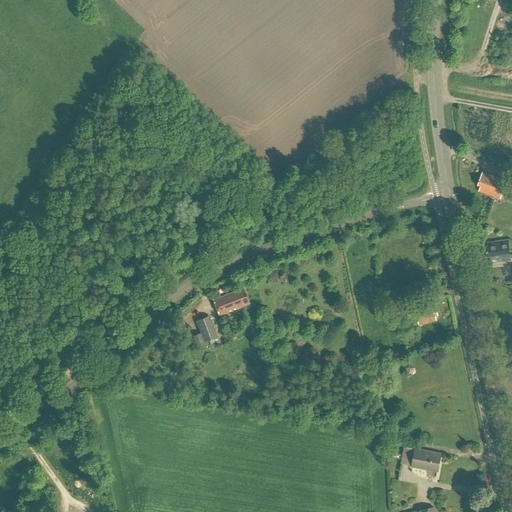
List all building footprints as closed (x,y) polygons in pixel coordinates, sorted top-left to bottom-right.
[(483,172),(478,185),(481,186),(479,191),(499,199),(506,181),(483,172)] [(509,239),(486,243),(487,246),(484,246),(486,258),(489,257),(490,264),(511,261),(509,239)] [(241,288),(213,299),(219,315),(248,303),(241,288)] [(431,303),(413,308),(418,324),(435,319),(434,315),(438,314),(435,305),(432,306),(431,303)] [(405,313),(403,306),(388,311),(391,318),(405,313)] [(217,337),(209,316),(195,321),(200,333),(192,336),(197,348),(205,345),(204,342),(217,337)] [(412,465),(411,467),(438,472),(441,453),(404,447),(403,454),(391,452),(390,457),(402,459),(401,463),(412,465)]
